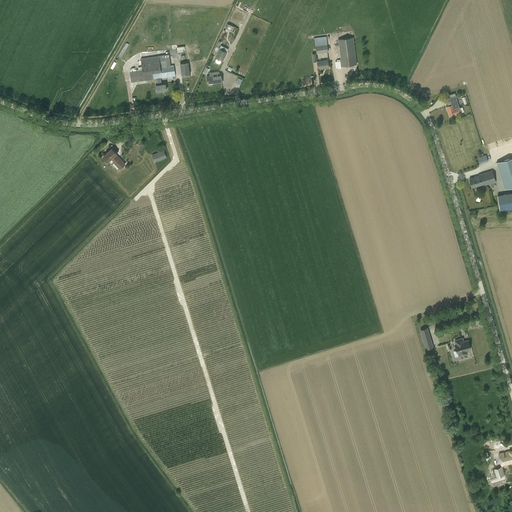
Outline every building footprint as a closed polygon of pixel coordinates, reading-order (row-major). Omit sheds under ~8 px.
[(326,36),(314,38),(316,54),(328,52),(326,36)] [(353,37),(338,39),(342,66),(357,64),(353,37)] [(228,49),(221,45),(219,48),(215,57),(223,61),(227,52),(228,49)] [(141,58),(142,69),(130,71),(131,82),(157,79),(161,78),(176,76),(174,65),(171,66),(169,54),(159,56),(159,55),(141,58)] [(328,60),(318,61),(319,69),(326,68),(329,68),(328,60)] [(180,64),(182,78),(190,77),(188,62),(180,64)] [(217,74),(207,76),(208,83),(215,82),(215,83),(219,82),(222,82),(221,74),(217,74)] [(156,85),(157,91),(166,90),(165,84),(162,84),(161,78),(157,79),(158,85),(156,85)] [(448,106),(446,107),(450,118),(456,116),(456,114),(461,113),(460,107),(459,108),(457,99),(456,96),(449,98),(450,101),(446,102),(448,106)] [(125,164),(116,154),(117,153),(112,148),(103,156),(108,161),(113,157),(115,160),(113,162),(120,169),(125,164)] [(164,150),(152,154),(155,162),(166,158),(164,150)] [(478,157),(480,163),(488,161),(486,155),(478,157)] [(511,157),(507,159),(496,162),(497,165),(503,187),(504,189),(511,187),(511,157)] [(478,175),(478,176),(469,179),(472,188),(481,185),(482,186),(496,182),(492,170),(478,175)] [(511,192),(497,195),(500,210),(511,208),(511,192)] [(431,337),(423,340),(426,349),(428,349),(433,347),(431,337)] [(457,350),(453,351),(455,357),(459,356),(467,354),(467,353),(466,350),(471,349),(468,341),(464,342),(463,338),(455,341),(456,344),(455,344),(457,350)] [(511,450),(509,451),(499,454),(502,466),(511,463),(511,450)] [(494,469),(499,483),(506,480),(504,475),(502,467),(494,469)]
